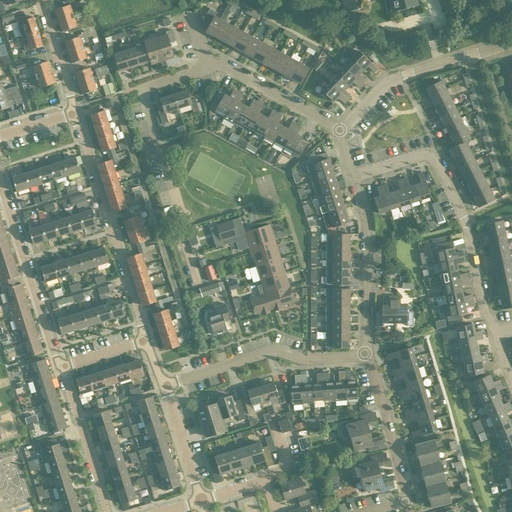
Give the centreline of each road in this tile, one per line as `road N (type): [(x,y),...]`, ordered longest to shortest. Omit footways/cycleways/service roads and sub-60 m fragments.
road 1 (residential): [(511,381),(484,310),(466,225),(433,153),(351,178)]
road 2 (residential): [(163,385),(274,350),(308,360),(367,356)]
road 3 (unclassified): [(339,130),(385,83),(511,42)]
road 4 (residential): [(61,367),(104,511)]
road 5 (residential): [(367,356),(406,501)]
road 6 (residential): [(339,130),(209,66)]
road 7 (residential): [(365,222),(367,356)]
road 8 (residential): [(113,231),(74,110)]
road 9 (residential): [(199,501),(163,385)]
